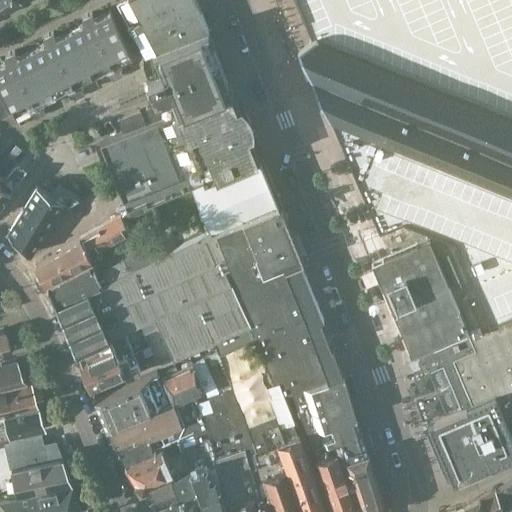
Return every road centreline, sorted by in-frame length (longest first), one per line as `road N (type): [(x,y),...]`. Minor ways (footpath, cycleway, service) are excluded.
road 1 (residential): [(239,0),(418,473),(417,511)]
road 2 (residential): [(126,511),(68,395),(42,320),(0,263)]
